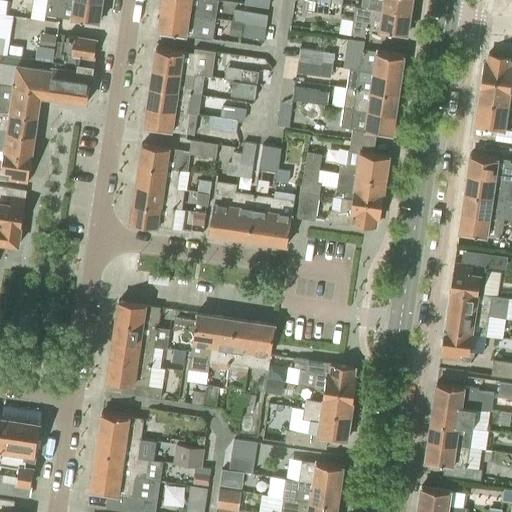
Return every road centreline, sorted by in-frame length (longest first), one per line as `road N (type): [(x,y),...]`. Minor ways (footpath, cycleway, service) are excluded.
road 1 (secondary): [(374,511),(448,19)]
road 2 (residential): [(402,511),(478,23)]
road 3 (unclassified): [(96,237),(132,0)]
road 4 (unclassified): [(258,260),(96,237)]
road 5 (unclassified): [(75,391),(96,237)]
road 6 (unclassified): [(57,511),(75,391)]
